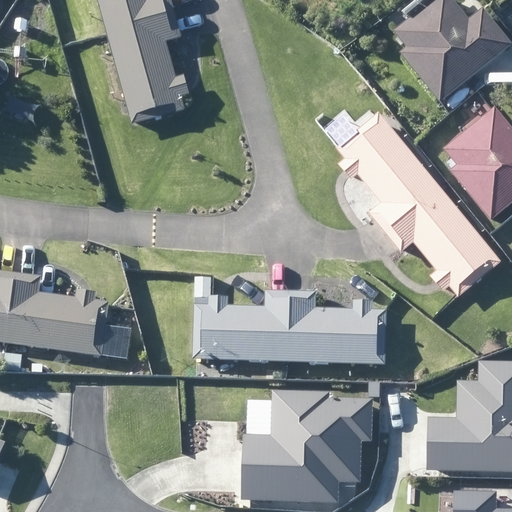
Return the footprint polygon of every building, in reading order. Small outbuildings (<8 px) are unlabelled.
[(92,0),(102,35),(171,16),(166,0),(92,0)] [(478,11),(475,13),(465,21),(448,0),(430,0),(388,35),(401,51),(395,56),(436,106),(439,103),(473,76),(475,74),(502,52),(508,48),(478,11)] [(171,16),(102,35),(128,127),(181,112),(177,99),(185,96),(184,92),(183,87),(180,78),(172,80),(162,44),(177,40),(171,16)] [(511,134),(508,129),(504,124),(491,109),(476,121),(463,132),(440,152),(452,168),(446,173),(487,223),(511,201),(511,134)] [(380,235),(436,190),(375,114),(331,150),(341,162),(334,167),(339,173),(344,179),(347,183),(354,177),(377,206),(369,212),(364,216),(369,221),(380,235)] [(436,190),(380,235),(396,255),(409,245),(433,274),(426,280),(430,284),(434,289),(438,295),(445,289),(454,299),(497,265),(488,253),(479,244),(436,190)] [(0,340),(10,342),(20,271),(0,268),(0,340)] [(20,271),(10,342),(108,354),(115,301),(101,299),(102,291),(92,290),(84,288),(83,296),(45,290),(47,275),(37,273),(20,271)] [(295,361),(298,291),(271,290),(271,306),(233,305),(234,295),(219,295),(215,295),(215,305),(200,304),(198,358),(295,361)] [(298,291),(295,361),(391,364),(393,309),(379,308),(379,300),(368,300),(360,300),(359,308),(321,307),(321,292),(312,292),(298,291)] [(511,368),(480,369),(480,387),(457,387),(457,424),(427,424),(427,480),(511,480),(511,368)] [(274,397),(274,405),(246,403),(240,504),(336,510),(337,489),(358,490),(361,443),(369,444),(372,406),(330,403),(330,400),(274,397)] [(494,511),(495,497),(455,496),(454,511),(494,511)]
